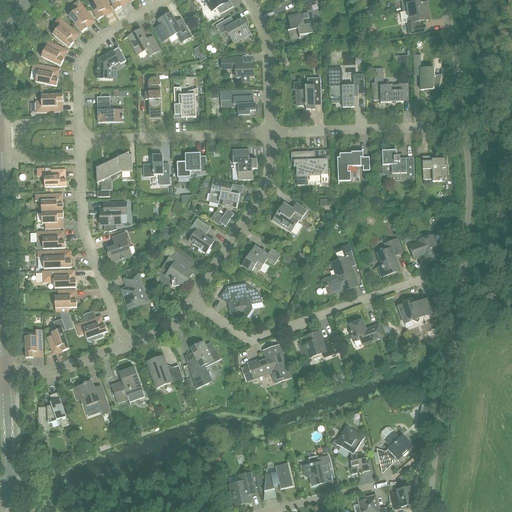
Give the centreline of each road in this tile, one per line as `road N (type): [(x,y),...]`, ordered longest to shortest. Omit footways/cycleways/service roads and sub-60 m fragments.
road 1 (residential): [(466,238),(428,511)]
road 2 (residential): [(193,301),(249,340),(426,280)]
road 3 (residential): [(466,238),(469,159),(446,0)]
road 4 (residential): [(123,346),(83,227),(80,136)]
road 5 (residential): [(193,301),(267,186),(271,131)]
road 6 (residential): [(80,136),(271,131)]
road 7 (residential): [(80,136),(84,56),(104,35),(166,0)]
road 8 (residential): [(271,131),(433,127)]
road 9 (tertiary): [(6,373),(0,214)]
road 10 (residential): [(271,131),(267,39),(246,0)]
road 11 (tertiary): [(0,505),(8,474),(6,373)]
road 12 (residential): [(6,373),(65,369),(123,346)]
